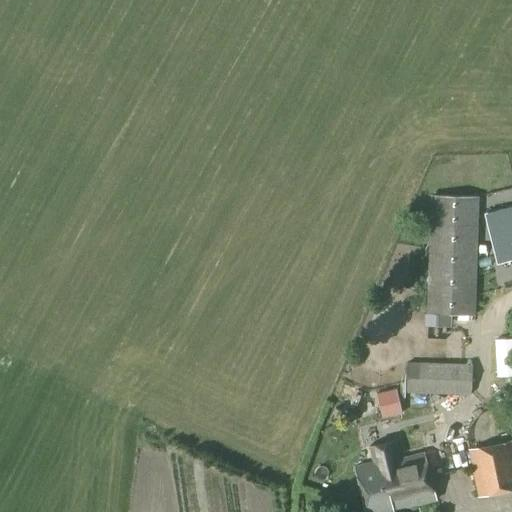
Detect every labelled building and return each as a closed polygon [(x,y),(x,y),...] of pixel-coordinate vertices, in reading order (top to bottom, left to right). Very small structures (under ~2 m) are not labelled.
[(473,316),(476,197),(432,196),(428,314),(473,316)] [(511,258),(511,206),(484,213),(496,262),(511,258)] [(406,392),(427,393),(470,394),(471,366),(407,363),(406,392)] [(474,474),(511,466),(511,446),(511,442),(469,451),(474,474)] [(361,494),(429,477),(424,453),(395,460),(393,452),(373,457),(374,462),(354,467),(361,494)] [(511,466),(474,474),(479,497),(511,490),(511,466)] [(260,511),(257,476),(231,478),(232,490),(221,491),(223,508),(237,507),(237,511),(260,511)] [(392,511),(393,511),(436,500),(429,477),(361,494),(365,511),(392,511)]
